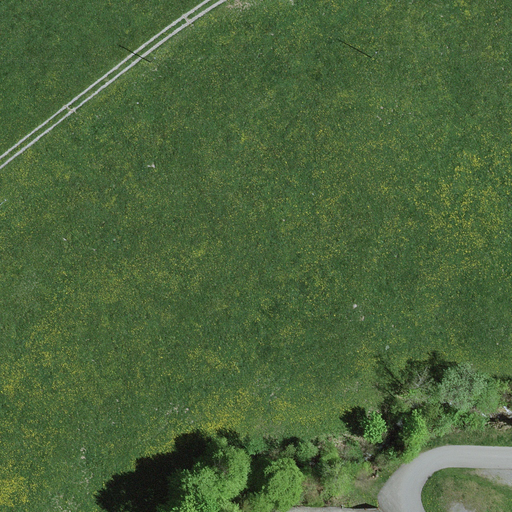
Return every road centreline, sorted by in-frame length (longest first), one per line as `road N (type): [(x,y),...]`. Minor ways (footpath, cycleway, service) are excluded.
road 1 (track): [(0,171),(228,0)]
road 2 (residential): [(511,466),(433,460),(406,478),(405,511)]
